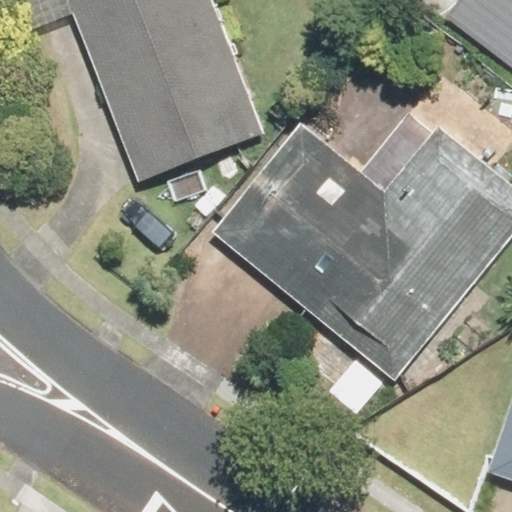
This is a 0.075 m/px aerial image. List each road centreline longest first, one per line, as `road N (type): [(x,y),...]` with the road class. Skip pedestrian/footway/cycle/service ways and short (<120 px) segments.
road 1 (tertiary): [(0,305),(153,456),(202,492)]
road 2 (tertiary): [(202,492),(0,396)]
